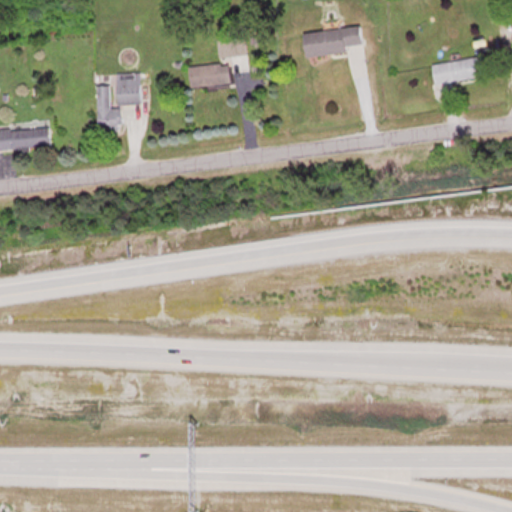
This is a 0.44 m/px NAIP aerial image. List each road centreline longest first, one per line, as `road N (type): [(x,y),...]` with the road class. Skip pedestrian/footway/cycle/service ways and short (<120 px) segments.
road 1 (motorway): [(511,229),(394,234),(0,295)]
road 2 (residential): [(0,185),(511,122)]
road 3 (motorway): [(511,373),(0,362)]
road 4 (motorway): [(29,471),(511,464)]
road 5 (motorway): [(29,471),(476,511)]
